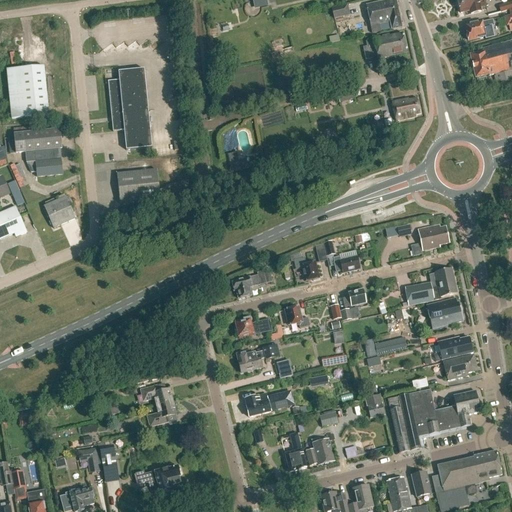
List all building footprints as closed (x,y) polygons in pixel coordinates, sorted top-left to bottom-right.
[(266,0),(252,0),(255,10),(268,6),(266,0)] [(457,0),(461,14),(470,12),(471,15),(481,12),(480,8),(486,7),(484,0),(457,0)] [(392,30),(401,28),(395,2),(390,4),(389,1),(366,6),(372,34),(380,32),(379,25),(390,23),(392,30)] [(500,13),(511,9),(511,3),(511,2),(498,6),(500,13)] [(348,6),(331,9),(334,20),(351,16),(348,6)] [(466,33),(466,35),(466,36),(466,39),(468,40),(468,41),(477,39),(477,40),(479,39),(480,40),(483,39),(484,38),(485,38),(486,40),(494,37),(492,27),(494,27),(493,20),(482,23),(465,27),(467,33),(466,33)] [(363,48),(364,53),(366,61),(372,59),(372,58),(377,57),(378,60),(407,54),(402,34),(389,37),(389,35),(382,37),(382,39),(366,42),(367,47),(363,48)] [(489,75),(489,76),(496,75),(499,87),(511,84),(511,83),(511,74),(511,72),(511,41),(483,50),(483,52),(470,55),(475,79),(489,75)] [(6,71),(11,120),(49,116),(44,67),(6,71)] [(126,151),(152,149),(144,70),(118,73),(119,81),(108,82),(113,133),(124,131),(126,151)] [(351,86),(336,91),(339,103),(355,99),(351,86)] [(329,99),(337,97),(334,87),(326,89),(329,99)] [(303,95),(304,100),(305,101),(317,98),(317,96),(327,93),(325,88),(303,95)] [(303,95),(294,97),(296,103),(304,101),(304,100),(303,95)] [(392,103),(396,122),(416,117),(416,115),(420,114),(417,100),(408,101),(408,100),(392,103)] [(392,128),(392,125),(391,120),(384,121),(385,126),(386,130),(392,128)] [(60,131),(14,135),(16,154),(25,153),(26,162),(26,164),(31,174),(37,173),(37,178),(63,176),(61,158),(61,150),(62,150),(60,131)] [(237,153),(227,156),(231,172),(249,168),(246,159),(238,161),(237,153)] [(160,201),(157,171),(117,175),(120,205),(160,201)] [(75,220),(66,198),(44,208),(53,230),(75,220)] [(16,238),(27,234),(16,207),(0,214),(0,241),(14,235),(16,238)] [(397,227),(399,238),(411,235),(409,224),(397,227)] [(440,246),(449,244),(446,228),(440,229),(440,226),(418,231),(422,252),(440,248),(440,246)] [(363,243),(361,236),(355,237),(356,245),(363,244),(363,243)] [(328,257),(335,255),(332,242),(325,244),(328,257)] [(300,253),(290,256),(291,263),(293,263),(293,261),(302,259),(300,253)] [(356,258),(341,262),(340,257),(333,259),(334,264),(336,273),(342,272),(343,274),(353,272),(355,272),(357,272),(358,271),(359,270),(356,258)] [(306,266),(304,259),(294,262),(296,271),(301,270),(302,273),(304,272),(304,276),(305,282),(312,281),(313,282),(316,281),(317,279),(319,279),(315,264),(306,266)] [(457,294),(452,270),(435,273),(438,290),(432,291),(431,284),(405,289),(408,307),(441,300),(441,298),(457,294)] [(269,271),(263,273),(257,274),(258,276),(232,283),(234,292),(236,292),(238,300),(251,297),(249,289),(272,283),(269,271)] [(365,300),(366,300),(365,295),(363,295),(363,291),(349,294),(349,298),(343,300),(345,309),(351,307),(352,307),(365,304),(365,300)] [(457,305),(456,300),(429,306),(434,329),(437,328),(438,330),(447,327),(446,326),(464,322),(459,304),(457,305)] [(333,321),(341,319),(338,306),(330,308),(333,321)] [(300,318),(298,308),(292,310),(291,308),(288,309),(287,311),(285,311),(287,321),(287,323),(288,325),(289,327),(299,324),(300,330),(309,327),(308,319),(303,320),(302,317),(300,318)] [(401,311),(403,320),(403,322),(412,320),(409,309),(401,311)] [(342,323),(352,320),(349,310),(340,312),(342,323)] [(403,320),(401,311),(395,313),(397,322),(403,320)] [(265,333),(272,332),(269,321),(250,325),(249,320),(243,321),(241,320),(239,320),(238,321),(237,323),(235,323),(238,333),(236,333),(237,338),(239,338),(239,339),(253,336),(258,335),(258,334),(265,332),(265,333)] [(339,323),(331,325),(332,331),(341,329),(339,323)] [(269,335),(270,341),(284,338),(281,325),(276,326),(277,334),(269,335)] [(436,363),(442,361),(442,362),(443,362),(442,361),(473,354),(469,339),(459,341),(458,339),(438,344),(440,354),(434,356),(436,363)] [(377,358),(379,358),(407,352),(405,340),(375,347),(377,358)] [(271,348),(271,347),(263,349),(263,352),(251,356),(250,352),(248,353),(240,354),(237,355),(241,374),(258,370),(258,369),(262,368),(260,361),(265,359),(266,362),(274,360),(273,358),(278,357),(276,347),(271,348)] [(350,355),(325,359),(327,366),(351,362),(350,355)] [(477,372),(473,357),(443,364),(448,382),(468,377),(468,374),(477,372)] [(275,365),(274,365),(277,376),(279,375),(291,372),(289,361),(281,363),(275,365)] [(141,379),(142,384),(160,380),(159,375),(141,379)] [(414,391),(428,387),(426,379),(412,382),(414,391)] [(372,386),(365,388),(367,396),(374,394),(372,386)] [(154,399),(156,407),(173,403),(170,390),(161,392),(159,387),(140,391),(143,401),(154,399)] [(430,391),(414,394),(424,437),(450,432),(445,410),(435,412),(430,391)] [(445,410),(450,432),(471,427),(469,416),(480,414),(475,391),(453,397),(455,407),(445,410)] [(424,437),(414,394),(398,398),(410,452),(421,449),(419,439),(424,437)] [(269,400),(269,398),(268,395),(245,400),(249,419),(271,413),(272,413),(272,412),(287,408),(285,399),(273,401),(273,399),(269,400)] [(98,396),(85,399),(87,406),(99,403),(98,396)] [(370,420),(385,416),(380,396),(365,399),(370,420)] [(410,452),(398,398),(387,400),(399,454),(410,452)] [(176,416),(173,403),(156,407),(158,416),(147,418),(150,428),(168,424),(167,418),(176,416)] [(293,416),(300,414),(299,408),(292,409),(293,416)] [(322,428),(338,424),(335,413),(319,417),(322,428)] [(260,431),(253,432),(256,444),(263,443),(260,431)] [(297,434),(289,436),(293,450),(291,451),(292,453),(285,455),(289,474),(298,471),(299,471),(306,469),(301,451),(297,434)] [(320,443),(319,439),(312,441),(314,451),(306,453),(310,466),(318,464),(318,466),(334,462),(328,441),(320,443)] [(358,445),(348,448),(350,457),(361,454),(358,445)] [(112,446),(100,448),(104,472),(116,470),(112,446)] [(96,450),(78,453),(79,464),(87,463),(89,475),(100,474),(96,450)] [(476,492),(474,486),(480,485),(480,484),(489,482),(489,479),(502,476),(496,452),(473,457),(473,459),(437,467),(442,488),(436,490),(437,493),(435,494),(438,506),(439,506),(440,511),(446,511),(469,507),(466,494),(476,492)] [(8,496),(15,495),(11,473),(10,472),(9,473),(7,463),(0,464),(0,479),(2,488),(6,487),(8,496)] [(178,468),(169,470),(168,469),(154,473),(144,476),(143,473),(136,475),(139,485),(146,483),(146,485),(149,484),(151,493),(159,490),(159,492),(169,489),(168,487),(180,483),(179,478),(180,477),(181,474),(180,469),(178,468)] [(11,473),(15,495),(16,501),(28,499),(23,471),(11,473)] [(431,495),(426,474),(411,477),(416,498),(431,495)] [(403,479),(386,483),(387,487),(392,511),(417,511),(416,509),(411,510),(408,492),(406,489),(404,483),(403,479)] [(356,505),(349,506),(349,511),(366,511),(366,510),(373,508),(368,487),(353,490),(356,505)] [(83,492),(82,491),(66,495),(66,497),(60,498),(64,511),(71,511),(74,511),(80,511),(84,511),(83,508),(94,505),(92,500),(93,500),(93,499),(93,498),(94,498),(94,497),(94,496),(94,495),(94,494),(94,493),(93,493),(93,492),(92,492),(91,491),(91,490),(83,492)] [(46,504),(44,491),(32,493),(33,499),(28,500),(29,506),(29,511),(44,511),(45,509),(44,505),(46,505),(46,504)] [(349,511),(349,506),(348,507),(345,494),(336,496),(335,494),(321,497),(324,511),(332,511),(339,511),(349,511)]
